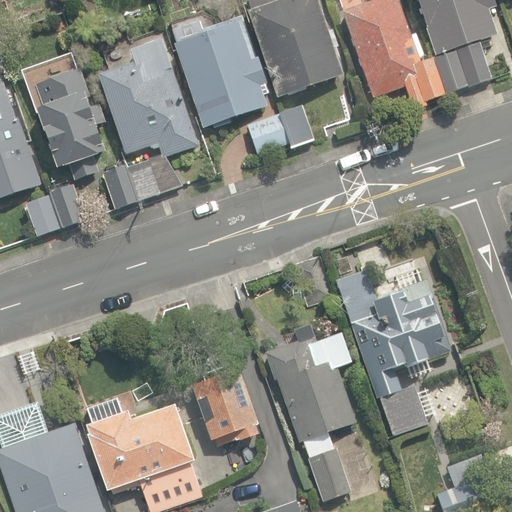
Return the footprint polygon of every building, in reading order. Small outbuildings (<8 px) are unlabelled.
[(248,15),(277,99),(342,77),(333,50),(337,48),(331,31),(327,33),(316,0),(246,0),(251,14),(248,15)] [(446,94),(433,57),(421,61),(397,0),(374,0),(342,12),(373,97),(404,86),(413,110),(427,104),(426,102),(446,94)] [(417,0),(438,55),(433,57),(446,94),(469,86),(455,49),(497,34),(489,10),(496,7),(493,0),(417,0)] [(175,44),(203,128),(211,125),(212,128),(231,121),(230,118),(268,106),(261,85),(267,83),(259,57),(251,60),(242,33),(248,31),(242,15),(204,28),(200,19),(174,28),(179,43),(175,44)] [(127,168),(138,200),(183,185),(166,156),(198,145),(162,39),(130,50),(134,63),(99,75),(126,154),(150,145),(151,147),(155,149),(160,147),(162,154),(147,159),(148,161),(127,168)] [(37,109),(35,110),(56,172),(65,169),(69,181),(95,172),(91,161),(107,155),(96,124),(104,122),(97,101),(88,104),(76,67),(29,83),(37,109)] [(0,200),(40,187),(17,118),(0,124),(0,104),(8,102),(2,84),(0,84),(0,200)] [(303,104),(280,112),(290,142),(292,147),(315,140),(303,104)] [(290,142),(280,112),(279,112),(247,124),(257,153),(290,142)] [(106,172),(117,205),(137,199),(125,165),(106,172)] [(50,195),(61,228),(81,221),(69,187),(50,194),(50,195)] [(37,236),(61,228),(50,195),(26,204),(37,236)] [(293,265),(307,307),(334,299),(320,256),(293,265)] [(334,279),(390,437),(427,424),(414,385),(400,390),(394,373),(451,353),(425,277),(373,296),(364,269),(334,279)] [(308,458),(323,502),(351,492),(337,448),(333,449),(328,432),(356,422),(338,367),(352,362),(342,333),(318,341),(316,336),(314,337),(310,325),(295,330),(298,341),(265,352),(274,380),(277,380),(299,442),(304,441),(310,457),(308,458)] [(212,442),(259,425),(239,369),(192,387),(212,442)] [(85,406),(91,423),(124,411),(119,395),(85,406)] [(85,435),(106,493),(194,462),(174,407),(133,422),(129,411),(85,427),(87,434),(85,435)] [(0,449),(0,465),(16,511),(104,511),(74,424),(0,449)] [(480,455),(446,469),(454,487),(436,493),(444,511),(499,511),(511,507),(497,470),(487,474),(480,455)] [(192,468),(139,486),(148,511),(157,511),(202,496),(192,468)] [(300,511),(296,500),(261,511),(300,511)]
